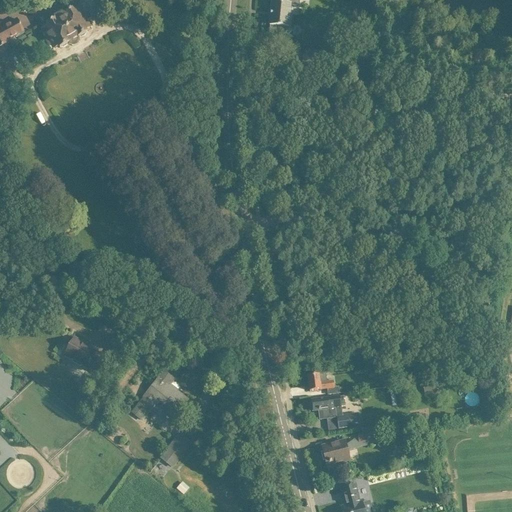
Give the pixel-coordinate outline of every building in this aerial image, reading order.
[(269,32),(279,33),(288,34),(291,8),(299,8),(299,0),(272,0),(272,2),(270,26),(269,32)] [(46,24),(47,26),(42,29),(48,39),(46,40),(49,46),(51,45),(54,49),(59,46),(60,48),(62,47),(64,47),(66,46),(68,44),(69,43),(70,43),(70,44),(71,45),(73,45),(74,45),(76,45),(77,44),(79,42),(79,39),(79,37),(80,37),(83,37),(85,35),(86,34),(86,33),(88,32),(78,16),(84,13),(80,7),(75,10),(74,8),(65,13),(65,12),(54,18),(55,19),(46,24)] [(0,49),(9,44),(8,42),(26,33),(18,19),(0,29),(0,49)] [(321,70),(322,58),(305,56),(302,67),(321,70)] [(352,73),(360,74),(361,62),(353,61),(353,68),(352,73)] [(74,338),(70,347),(67,352),(73,356),(71,359),(98,374),(105,360),(95,355),(96,352),(87,347),(88,346),(74,338)] [(159,378),(153,386),(144,397),(145,397),(132,413),(142,420),(159,398),(170,407),(165,414),(172,419),(187,400),(176,392),(168,387),(174,380),(165,373),(160,378),(159,378)] [(325,375),(308,377),(310,391),(334,388),(333,380),(326,381),(325,375)] [(432,391),(431,381),(423,382),(424,392),(432,391)] [(394,387),(397,406),(405,404),(402,385),(394,387)] [(358,414),(341,416),(340,407),(346,406),(344,396),(312,400),(313,411),(319,411),(320,420),(337,417),(338,430),(360,427),(358,414)] [(378,440),(377,428),(358,431),(360,443),(378,440)] [(191,443),(180,435),(161,458),(172,467),(191,443)] [(345,441),(332,444),(322,447),(329,472),(342,468),(340,463),(350,461),(345,441)] [(183,483),(177,490),(183,495),(189,489),(183,483)] [(355,484),(351,485),(341,487),(346,506),(344,507),(345,511),(372,511),(370,501),(362,503),(362,502),(360,502),(355,484)]
